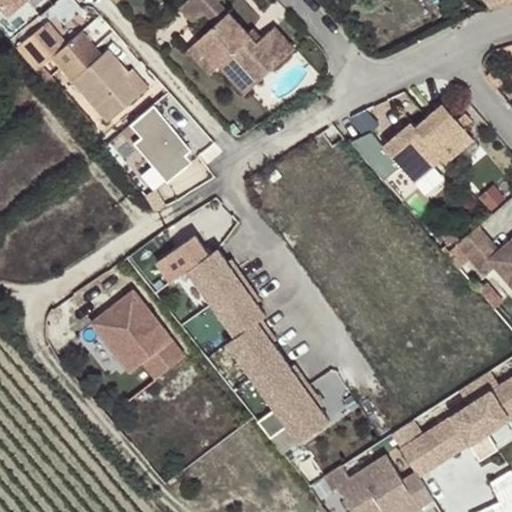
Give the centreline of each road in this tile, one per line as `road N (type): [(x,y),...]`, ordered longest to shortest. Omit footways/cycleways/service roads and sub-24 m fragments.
road 1 (residential): [(241,163),(98,0)]
road 2 (residential): [(64,282),(241,163)]
road 3 (residential): [(241,163),(365,81)]
